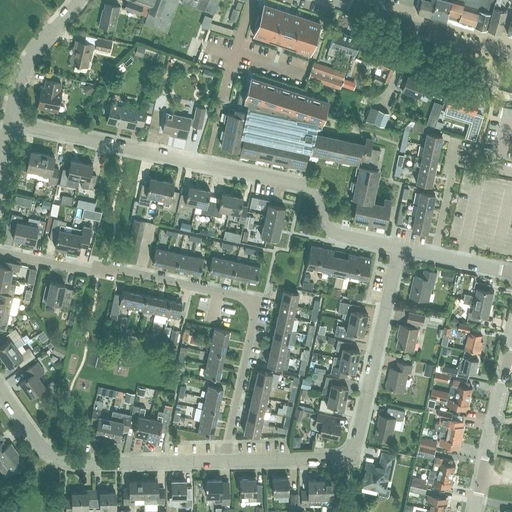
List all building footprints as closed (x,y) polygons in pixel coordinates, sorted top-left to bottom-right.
[(132,0),(132,1),(150,7),(147,17),(145,23),(144,23),(167,31),(178,0),(132,0)] [(199,0),(196,8),(214,14),(219,0),(199,0)] [(420,0),(417,12),(430,17),(434,0),(420,0)] [(446,18),(487,29),(495,1),(495,0),(434,0),(430,17),(445,21),(446,18)] [(510,0),(495,0),(495,1),(487,29),(500,32),(508,3),(509,3),(510,0)] [(140,14),(143,6),(128,1),(125,8),(140,14)] [(114,29),(119,6),(106,3),(103,15),(102,15),(100,26),(114,29)] [(257,25),(253,36),(278,44),(278,42),(286,45),(285,46),(309,54),(313,44),(316,45),(319,34),(317,33),(320,22),(296,14),(295,16),(288,13),(288,12),(264,4),(261,14),(258,13),(254,24),(257,25)] [(233,8),(229,20),(236,22),(240,10),(233,8)] [(360,39),(351,36),(334,31),(328,52),(337,55),(339,49),(355,54),(360,39)] [(73,53),(71,63),(87,67),(89,60),(90,60),(92,51),(95,48),(109,51),(111,42),(97,39),(96,45),(92,44),(79,41),(76,54),(73,53)] [(135,51),(143,54),(145,48),(137,45),(135,51)] [(388,82),(396,62),(375,53),(371,64),(384,69),(381,77),(376,75),(374,79),(380,81),(381,79),(388,82)] [(213,72),(204,69),(202,75),(211,79),(213,72)] [(345,72),(337,70),(331,86),(339,89),(345,72)] [(424,83),(424,82),(408,76),(409,74),(402,72),(396,87),(419,96),(420,93),(427,96),(431,86),(424,83)] [(329,102),(267,82),(251,77),(247,89),(244,101),(317,125),(321,126),(329,102)] [(343,78),(341,86),(352,90),(355,82),(343,78)] [(59,92),(61,83),(47,80),(45,89),(48,89),(47,95),(40,94),(38,108),(58,112),(61,98),(55,97),(56,91),(59,92)] [(107,83),(102,86),(105,92),(110,89),(107,83)] [(90,84),(83,89),(88,95),(94,91),(90,84)] [(292,148),(308,151),(310,152),(313,139),(304,137),(305,131),(315,133),(317,125),(244,101),(247,89),(240,88),(237,104),(240,104),(239,110),(256,114),(254,120),(245,118),(242,134),(240,142),(243,143),(244,137),(260,141),(276,144),(292,148)] [(447,109),(446,112),(463,118),(472,121),(467,136),(475,139),(483,116),(474,113),(478,100),(462,94),(459,101),(449,98),(446,108),(447,109)] [(187,114),(190,105),(184,103),(181,112),(187,114)] [(143,125),(146,112),(138,110),(137,111),(112,105),(108,121),(118,123),(117,125),(134,129),(135,123),(143,125)] [(201,128),(205,109),(197,107),(194,119),(167,113),(163,132),(178,135),(178,137),(186,139),(189,124),(192,125),(192,126),(201,128)] [(336,108),(334,115),(341,118),(343,111),(336,108)] [(378,109),(373,123),(384,127),(389,113),(378,109)] [(229,114),(225,130),(242,134),(245,118),(254,120),(256,114),(239,110),(235,110),(234,115),(229,114)] [(430,119),(428,125),(435,127),(437,121),(430,119)] [(242,134),(225,130),(222,146),(238,150),(240,142),(242,134)] [(304,137),(313,139),(313,136),(314,136),(315,133),(305,131),(304,137)] [(425,145),(440,149),(443,136),(428,133),(425,145)] [(310,153),(326,157),(330,140),(314,136),(313,136),(313,139),(310,152),(310,153)] [(240,154),(257,157),(260,141),(244,137),(243,143),(240,154)] [(358,166),(360,167),(377,170),(381,151),(371,149),(373,140),(367,139),(365,147),(346,143),(342,160),(358,164),(358,166)] [(330,140),(326,157),(342,160),(346,143),(330,140)] [(257,157),(272,161),(276,144),(260,141),(257,157)] [(272,161),(288,164),(292,148),(276,144),(272,161)] [(425,145),(422,158),(437,161),(440,149),(425,145)] [(292,148),(288,164),(304,168),(308,151),(292,148)] [(38,172),(42,154),(30,151),(28,163),(21,161),(18,176),(25,177),(26,170),(38,172)] [(388,176),(393,178),(399,154),(393,152),(388,176)] [(37,179),(48,181),(48,182),(55,184),(58,169),(52,168),(54,157),(42,154),(38,172),(37,179)] [(415,156),(412,168),(419,170),(434,173),(437,161),(422,158),(415,156)] [(76,188),(78,180),(82,163),(71,160),(69,170),(63,169),(59,184),(76,188)] [(82,187),(94,190),(97,176),(91,174),(93,165),(82,163),(78,180),(83,181),(82,187)] [(360,167),(357,183),(373,186),(377,170),(360,167)] [(431,186),(434,173),(419,170),(416,183),(431,186)] [(142,184),(137,204),(150,206),(152,197),(158,199),(162,180),(150,178),(149,185),(142,184)] [(162,180),(158,199),(165,200),(163,205),(168,206),(168,210),(175,211),(179,192),(172,190),(174,183),(162,180)] [(360,201),(360,203),(365,204),(366,202),(370,203),(373,186),(357,183),(353,199),(360,201)] [(195,205),(199,188),(188,186),(186,195),(180,194),(176,212),(187,214),(189,204),(195,205)] [(195,205),(194,212),(200,213),(211,215),(212,210),(214,201),(208,200),(210,191),(199,188),(195,205)] [(420,192),(417,204),(432,208),(435,195),(420,192)] [(222,211),(228,213),(232,196),(222,193),(220,203),(214,201),(211,215),(221,218),(222,211)] [(62,196),(61,204),(71,206),(72,198),(62,196)] [(232,196),(228,213),(235,214),(233,220),(244,223),(247,209),(241,208),(243,198),(232,196)] [(16,197),(14,204),(22,206),(23,198),(16,197)] [(251,198),(249,208),(255,210),(257,200),(251,198)] [(385,199),(383,208),(389,210),(391,200),(385,199)] [(80,200),(79,207),(86,208),(87,201),(80,200)] [(87,201),(86,208),(93,209),(95,203),(87,201)] [(353,219),(370,223),(373,206),(365,204),(360,203),(357,202),(353,219)] [(409,215),(430,220),(432,208),(417,204),(415,217),(409,215)] [(265,216),(283,220),(285,209),(268,205),(265,216)] [(373,206),(370,223),(386,226),(389,210),(383,208),(373,206)] [(12,238),(23,241),(26,230),(27,224),(21,223),(22,217),(11,214),(8,228),(15,229),(12,238)] [(430,220),(409,215),(407,222),(413,223),(412,229),(427,233),(430,220)] [(265,216),(263,227),(280,230),(283,220),(265,216)] [(26,230),(23,241),(35,243),(37,234),(42,235),(45,222),(34,219),(33,225),(27,224),(26,230)] [(55,248),(67,250),(71,232),(65,231),(66,226),(65,226),(66,222),(61,221),(54,219),(50,239),(57,240),(55,248)] [(133,225),(144,228),(145,222),(134,219),(133,225)] [(71,232),(67,250),(78,253),(80,245),(87,247),(91,227),(84,226),(79,225),(77,234),(71,232)] [(133,225),(132,231),(142,233),(144,228),(133,225)] [(280,230),(263,227),(261,237),(278,241),(280,230)] [(142,233),(132,231),(130,237),(141,239),(142,233)] [(233,233),(231,240),(240,242),(241,235),(233,233)] [(130,237),(129,243),(140,245),(141,239),(130,237)] [(140,245),(129,243),(128,248),(139,251),(140,245)] [(371,259),(357,256),(341,252),(325,249),(311,246),(306,270),(313,271),(314,268),(321,269),(329,271),(328,275),(335,276),(333,286),(341,288),(343,278),(344,278),(345,275),(352,276),(360,278),(359,281),(366,283),(371,259)] [(128,248),(126,254),(137,257),(139,251),(128,248)] [(152,263),(165,266),(168,251),(156,249),(152,263)] [(165,266),(176,268),(179,254),(168,251),(165,266)] [(136,263),(137,257),(126,254),(125,260),(136,263)] [(176,268),(188,271),(191,256),(179,254),(176,268)] [(191,256),(188,271),(200,274),(203,259),(191,256)] [(208,272),(221,274),(224,259),(212,257),(208,272)] [(232,277),(236,262),(224,259),(221,274),(232,277)] [(18,272),(20,267),(20,265),(3,261),(2,266),(0,265),(0,276),(11,279),(13,271),(18,272)] [(232,277),(244,280),(247,265),(236,262),(232,277)] [(247,265),(244,280),(256,282),(260,267),(247,265)] [(37,270),(30,269),(27,283),(34,284),(37,270)] [(444,270),(442,278),(452,280),(454,272),(444,270)] [(436,281),(437,273),(425,271),(424,279),(416,277),(411,297),(429,301),(433,281),(436,281)] [(0,288),(1,289),(0,291),(0,294),(13,297),(16,284),(10,283),(11,279),(0,276),(0,288)] [(46,286),(42,301),(46,302),(60,305),(60,307),(69,309),(73,290),(65,288),(65,285),(50,282),(50,283),(46,286)] [(466,294),(465,298),(492,304),(495,292),(490,291),(491,285),(477,282),(475,287),(478,288),(476,296),(466,294)] [(281,303),(296,307),(299,294),(283,290),(281,303)] [(132,308),(135,293),(123,291),(122,295),(115,294),(111,314),(117,315),(120,305),(132,308)] [(147,296),(135,293),(132,308),(143,310),(147,296)] [(0,312),(3,313),(9,314),(10,309),(11,303),(13,297),(0,294),(0,312)] [(322,302),(331,304),(332,297),(324,295),(322,302)] [(147,296),(143,310),(155,313),(158,298),(147,296)] [(170,301),(158,298),(155,313),(167,316),(170,301)] [(492,304),(465,298),(464,303),(475,305),(473,313),(470,312),(469,318),(483,321),(484,316),(489,317),(492,304)] [(182,304),(170,301),(167,316),(179,318),(182,304)] [(358,313),(359,307),(360,306),(340,301),(337,312),(343,313),(343,314),(349,315),(348,322),(365,325),(368,315),(358,313)] [(278,316),(293,319),(296,307),(281,303),(278,316)] [(0,312),(0,329),(6,331),(7,325),(9,314),(3,313),(0,312)] [(425,316),(410,313),(408,322),(412,323),(411,327),(401,325),(399,333),(401,333),(398,347),(414,350),(420,324),(424,325),(425,316)] [(293,319),(278,316),(275,328),(290,331),(293,319)] [(445,320),(430,316),(429,322),(444,325),(445,320)] [(455,317),(450,321),(455,326),(459,321),(455,317)] [(169,319),(167,328),(176,329),(178,320),(169,319)] [(121,328),(120,333),(126,334),(127,330),(127,329),(128,321),(122,320),(121,328)] [(365,325),(348,322),(347,327),(336,325),(334,335),(338,336),(338,337),(352,340),(353,334),(363,336),(365,325)] [(461,323),(459,330),(458,330),(457,335),(462,337),(468,338),(465,348),(481,352),(483,342),(481,341),(482,335),(470,333),(472,326),(461,323)] [(275,328),(273,340),(288,343),(295,345),(297,333),(290,331),(275,328)] [(0,354),(3,359),(22,345),(24,343),(21,338),(21,337),(15,329),(1,339),(4,344),(0,346),(0,354)] [(172,329),(170,341),(177,343),(179,331),(172,329)] [(215,329),(212,341),(227,344),(230,332),(215,329)] [(273,340),(270,353),(285,356),(289,357),(291,350),(287,349),(288,343),(273,340)] [(342,352),(340,359),(357,362),(360,352),(350,350),(352,344),(337,340),(335,351),(342,352)] [(209,353),(224,356),(227,344),(212,341),(209,353)] [(25,350),(22,345),(3,359),(9,367),(17,362),(20,367),(35,356),(29,348),(25,350)] [(57,348),(54,353),(63,358),(66,352),(57,348)] [(209,353),(207,364),(222,368),(224,356),(209,353)] [(270,353),(267,365),(282,368),(287,369),(290,357),(289,357),(285,356),(270,353)] [(458,369),(458,370),(464,371),(477,374),(479,361),(474,360),(475,356),(465,354),(464,358),(467,358),(466,363),(460,362),(458,369)] [(296,365),(301,366),(300,370),(305,371),(307,361),(302,360),(297,359),(296,365)] [(357,362),(340,359),(339,365),(332,363),(330,374),(344,377),(345,371),(355,373),(357,362)] [(31,398),(45,387),(37,376),(43,371),(37,363),(24,372),(28,378),(20,383),(31,398)] [(411,373),(413,366),(399,363),(397,370),(391,369),(387,389),(404,393),(408,373),(411,373)] [(426,363),(424,373),(432,374),(434,365),(426,363)] [(222,368),(207,364),(204,377),(219,380),(222,368)] [(436,366),(435,371),(441,372),(457,376),(458,370),(458,369),(443,365),(442,367),(436,366)] [(258,371),(255,384),(270,387),(270,386),(275,387),(277,380),(272,379),(273,374),(258,371)] [(434,379),(447,382),(449,374),(436,371),(434,379)] [(331,389),(329,395),(346,399),(349,388),(339,386),(340,380),(327,377),(324,388),(331,389)] [(303,379),(301,388),(309,390),(311,381),(303,379)] [(458,387),(456,393),(471,397),(473,388),(470,388),(471,383),(454,379),(453,386),(458,387)] [(270,387),(255,384),(252,396),(267,399),(270,387)] [(208,386),(205,398),(220,401),(223,389),(208,386)] [(432,388),(431,397),(449,401),(448,405),(465,409),(466,404),(470,405),(471,397),(456,393),(432,388)] [(301,389),(299,396),(307,398),(309,391),(301,389)] [(110,390),(108,397),(115,398),(117,391),(110,390)] [(133,403),(135,394),(127,393),(125,402),(133,403)] [(346,399),(329,395),(328,401),(322,400),(319,410),(333,413),(334,408),(344,410),(346,399)] [(252,396),(250,408),(265,412),(265,411),(270,412),(271,407),(266,406),(267,399),(252,396)] [(203,410),(218,413),(220,401),(205,398),(203,410)] [(134,434),(146,437),(150,419),(144,417),(146,408),(133,405),(131,416),(129,425),(136,427),(134,434)] [(150,419),(146,437),(157,440),(159,432),(166,433),(172,409),(164,407),(163,411),(158,410),(157,415),(156,420),(150,419)] [(105,413),(100,412),(101,410),(94,408),(91,423),(97,424),(95,435),(107,438),(111,420),(104,418),(105,413)] [(250,408),(247,421),(262,424),(262,423),(267,424),(268,419),(263,418),(265,412),(250,408)] [(301,419),(303,410),(297,408),(295,417),(301,419)] [(402,421),(404,412),(389,408),(387,417),(382,416),(377,438),(392,442),(397,419),(402,421)] [(203,410),(200,421),(215,425),(218,413),(203,410)] [(436,423),(435,429),(438,430),(440,430),(440,431),(463,436),(465,427),(461,427),(462,421),(451,419),(453,413),(439,410),(437,416),(441,417),(440,423),(436,423)] [(111,420),(107,438),(119,441),(121,429),(128,431),(129,425),(131,416),(113,412),(111,420)] [(337,438),(340,424),(335,423),(336,417),(318,413),(316,423),(322,425),(320,434),(337,438)] [(215,425),(200,421),(197,433),(212,437),(215,425)] [(262,424),(247,421),(244,433),(259,437),(262,424)] [(438,438),(441,438),(440,444),(457,448),(458,443),(461,444),(463,436),(440,431),(438,438)] [(422,440),(421,447),(436,450),(437,444),(422,440)] [(0,458),(11,474),(26,464),(11,443),(6,447),(3,441),(0,443),(0,458)] [(436,450),(421,447),(420,453),(435,456),(436,450)] [(363,486),(377,489),(376,493),(377,495),(379,497),(385,498),(388,498),(389,496),(391,490),(386,489),(389,478),(391,479),(396,457),(383,454),(381,467),(370,464),(368,473),(366,473),(363,486)] [(436,463),(434,470),(439,471),(455,474),(456,466),(453,465),(454,461),(437,457),(436,463)] [(414,476),(412,486),(427,489),(429,482),(431,483),(448,487),(449,482),(453,483),(455,474),(439,471),(434,470),(426,468),(424,476),(429,477),(428,479),(414,476)] [(273,495),(289,494),(288,478),(273,479),(273,495)] [(249,502),(262,502),(262,485),(256,485),(256,479),(240,480),(241,496),(249,495),(249,502)] [(214,503),(229,502),(229,486),(222,486),(222,480),(207,480),(207,482),(207,486),(207,497),(214,497),(214,503)] [(321,505),(321,480),(309,480),(309,492),(302,492),(303,507),(309,507),(309,505),(321,505)] [(321,505),(333,504),(333,506),(340,506),(340,491),(333,491),(333,480),(321,480),(321,505)] [(144,504),(144,481),(130,482),(130,489),(124,489),(124,505),(135,504),(144,504)] [(144,481),(144,504),(164,504),(164,488),(158,488),(158,481),(144,481)] [(179,505),(192,504),(192,487),(186,487),(186,481),(172,481),(172,499),(179,498),(179,505)] [(427,489),(412,486),(410,494),(419,496),(420,493),(426,494),(427,489)] [(94,511),(94,490),(84,490),(84,493),(72,493),(73,500),(66,500),(66,511),(73,511),(73,509),(88,509),(88,511),(94,511)] [(94,490),(94,511),(101,511),(101,509),(116,508),(115,492),(104,493),(104,490),(94,490)] [(431,510),(440,511),(446,511),(448,505),(445,504),(446,499),(429,495),(427,502),(432,503),(431,510)]
